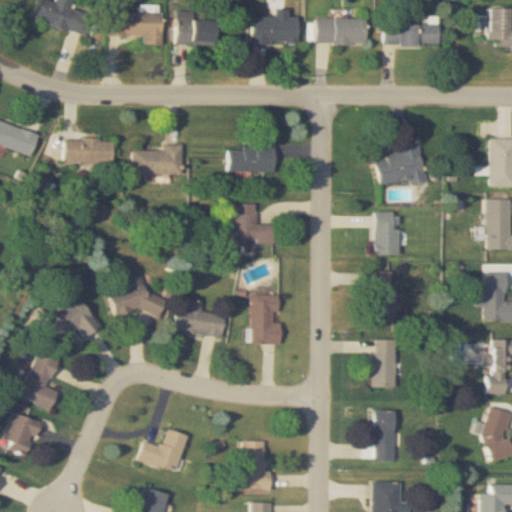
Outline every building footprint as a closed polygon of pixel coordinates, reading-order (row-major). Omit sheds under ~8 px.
[(87,37),(94,15),(72,8),(74,0),(55,0),(55,2),(47,0),(37,0),(31,19),(87,37)] [(511,45),(511,8),(489,8),(489,45),(511,45)] [(252,44),(299,44),(299,16),(290,16),(290,9),(276,9),(276,17),(252,17),(252,44)] [(108,34),(145,35),(145,44),(163,44),(163,10),(142,10),(142,12),(109,12),(108,34)] [(194,19),(195,11),(177,10),(176,44),(217,45),(218,20),(194,19)] [(316,17),(316,43),(366,44),(366,18),(316,17)] [(383,45),(439,45),(440,23),(383,23),(383,45)] [(0,144),(32,156),(39,134),(0,121),(0,144)] [(511,138),(490,138),(490,187),(511,186),(511,138)] [(64,162),(114,162),(114,139),(64,139),(64,162)] [(134,150),(133,173),(182,174),(182,145),(164,145),(164,151),(134,150)] [(227,171),(275,172),(275,146),(227,146),(227,171)] [(411,185),(427,182),(419,147),(374,158),(381,186),(410,179),(411,185)] [(511,235),(511,199),(486,199),(486,251),(511,251),(511,235)] [(234,242),(276,242),(276,224),(256,224),(256,204),(234,204),(234,242)] [(375,256),(399,256),(399,212),(375,212),(375,256)] [(374,272),(374,321),(398,321),(398,272),(374,272)] [(511,321),(511,301),(506,301),(506,273),(485,273),(485,293),(478,293),(478,308),(483,308),(483,322),(511,321)] [(128,292),(119,288),(113,304),(160,321),(167,300),(141,290),(144,281),(133,277),(128,292)] [(60,309),(45,320),(64,347),(82,334),(85,339),(100,328),(71,288),(54,300),(60,309)] [(282,295),(253,295),(252,344),(282,344),(282,323),(275,323),(275,312),(281,312),(282,295)] [(179,308),(176,330),(223,338),(226,316),(202,312),(203,303),(192,301),(191,310),(179,308)] [(511,375),(511,340),(492,340),(492,354),(486,354),(485,394),(507,394),(508,375),(511,375)] [(373,341),(373,387),(396,387),(396,341),(373,341)] [(51,410),(59,393),(47,387),(58,362),(39,353),(26,381),(19,378),(12,393),(51,410)] [(497,459),(509,414),(488,408),(475,453),(497,459)] [(373,461),(395,461),(395,411),(373,411),(373,461)] [(0,441),(0,446),(27,458),(41,424),(12,412),(0,441)] [(187,435),(169,431),(165,447),(143,442),(139,462),(179,471),(187,435)] [(244,441),(243,490),(270,490),(270,442),(244,441)] [(405,511),(406,502),(397,502),(397,483),(372,482),(371,511),(405,511)] [(473,494),(473,511),(497,511),(498,505),(507,504),(506,484),(483,484),(483,493),(473,494)] [(164,511),(169,495),(139,488),(133,511),(164,511)] [(271,511),(272,503),(250,503),(249,511),(271,511)]
